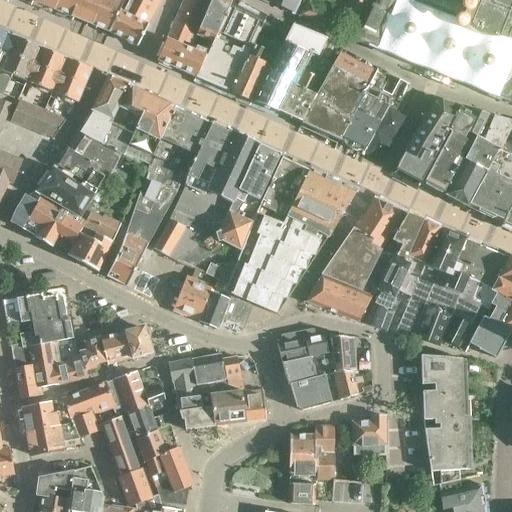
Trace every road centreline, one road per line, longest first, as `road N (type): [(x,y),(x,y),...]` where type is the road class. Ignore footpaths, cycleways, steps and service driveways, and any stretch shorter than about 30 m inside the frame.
road 1 (residential): [(279,423),(385,396),(375,342),(353,329),(285,322),(258,339)]
road 2 (residential): [(258,339),(213,342),(0,237)]
road 3 (residential): [(0,355),(24,481),(20,511)]
road 4 (residential): [(502,511),(511,361)]
road 5 (residential): [(209,511),(216,466),(279,423)]
road 6 (residential): [(64,136),(7,209),(0,236)]
